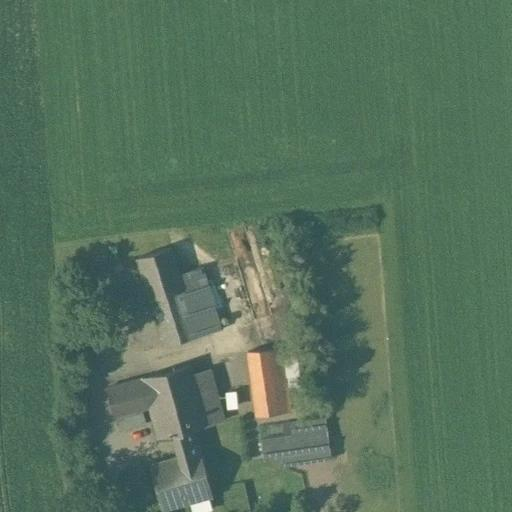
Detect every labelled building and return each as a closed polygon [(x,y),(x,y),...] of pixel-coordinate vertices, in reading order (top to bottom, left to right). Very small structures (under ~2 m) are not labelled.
[(171,246),(138,257),(165,345),(198,335),(179,273),(171,246)] [(202,266),(179,273),(198,335),(221,329),(202,266)] [(281,347),(248,351),(257,415),(289,411),(281,347)] [(191,364),(107,387),(114,415),(151,405),(148,395),(196,382),(191,364)] [(196,382),(148,395),(151,405),(160,437),(175,433),(193,428),(208,424),(196,382)] [(193,428),(175,433),(181,458),(152,465),(164,506),(212,493),(201,452),(200,452),(193,428)] [(310,431),(261,439),(263,457),(313,449),(310,431)]
